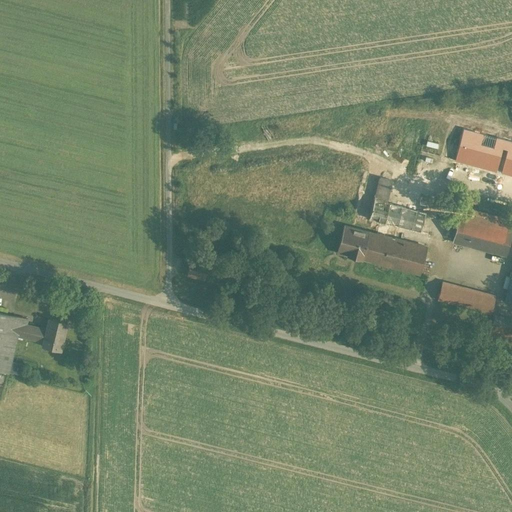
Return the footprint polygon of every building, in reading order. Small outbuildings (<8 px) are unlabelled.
[(416,173),(426,120),(408,117),(398,169),(416,173)] [(511,142),(464,130),(456,160),(511,175),(511,142)] [(378,234),(371,261),(419,274),(430,234),(420,231),(425,212),(386,202),(403,138),(391,135),(369,219),(379,221),(376,233),(378,234)] [(511,232),(511,219),(461,207),(453,241),(506,254),(511,232)] [(371,261),(378,234),(376,233),(344,225),(337,253),(371,261)] [(208,263),(190,260),(188,274),(205,277),(208,263)] [(495,296),(442,283),(437,299),(491,313),(495,296)] [(17,335),(44,342),(47,329),(26,324),(28,318),(0,310),(0,370),(8,372),(17,335)] [(49,317),(47,329),(44,342),(43,346),(61,350),(68,322),(49,317)] [(511,326),(492,321),(489,333),(511,339),(511,326)]
